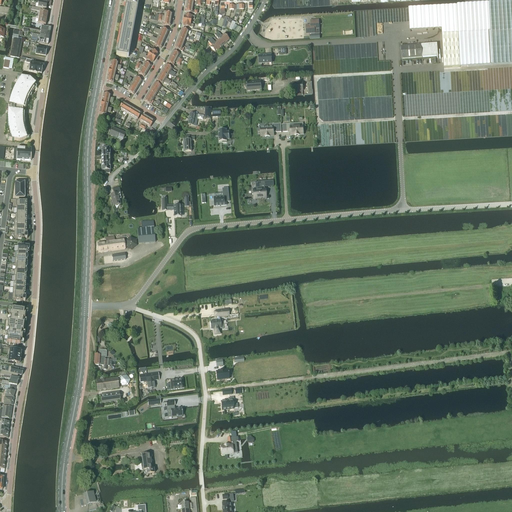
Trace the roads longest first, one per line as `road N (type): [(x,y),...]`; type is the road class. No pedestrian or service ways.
road 1 (track): [(511,382),(509,352),(204,390)]
road 2 (unknown): [(511,241),(183,274)]
road 3 (unclassified): [(127,305),(193,228),(402,210)]
road 4 (primary): [(84,305),(96,85)]
road 5 (unclassified): [(202,488),(205,396),(197,338),(135,308)]
road 6 (track): [(396,72),(315,77),(318,123),(398,118)]
road 7 (primary): [(61,511),(84,305)]
road 8 (track): [(511,284),(310,303)]
road 9 (residential): [(7,502),(33,307)]
road 10 (residential): [(164,122),(234,46),(262,0)]
road 11 (residential): [(33,307),(34,173)]
